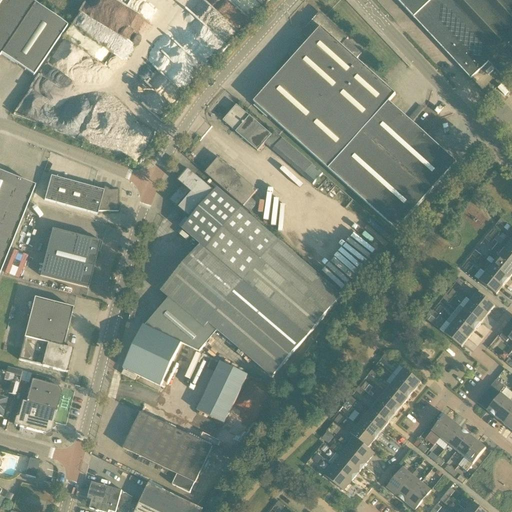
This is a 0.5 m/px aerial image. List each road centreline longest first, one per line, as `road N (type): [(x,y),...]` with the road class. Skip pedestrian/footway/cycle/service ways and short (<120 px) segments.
road 1 (tertiary): [(77,462),(128,254),(154,183)]
road 2 (tertiary): [(154,183),(203,98),(291,0)]
road 3 (tertiary): [(511,163),(362,0)]
road 4 (residential): [(0,125),(154,183)]
road 5 (residential): [(464,411),(496,371),(476,354),(511,311)]
